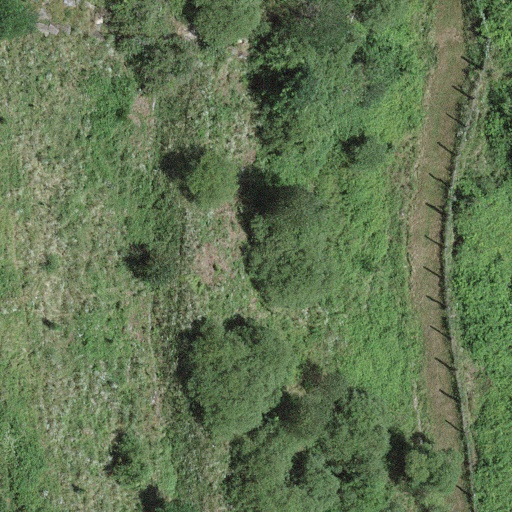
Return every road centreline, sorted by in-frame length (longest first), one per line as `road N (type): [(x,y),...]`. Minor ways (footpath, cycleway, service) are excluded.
road 1 (track): [(449,0),(425,222),(427,319),(460,511)]
road 2 (track): [(189,511),(167,252),(174,0)]
